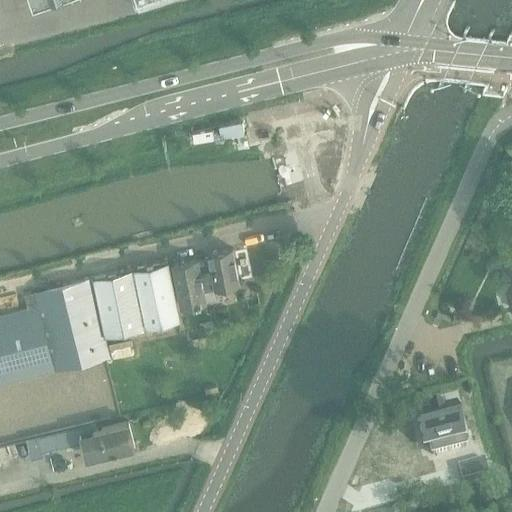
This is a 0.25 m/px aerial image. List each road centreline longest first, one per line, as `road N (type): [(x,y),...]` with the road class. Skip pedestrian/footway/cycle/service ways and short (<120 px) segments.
road 1 (unclassified): [(322,511),(487,141),(511,117)]
road 2 (unclassified): [(367,135),(356,177),(206,511)]
road 3 (secondary): [(387,39),(341,41),(0,125)]
road 4 (secondary): [(0,163),(377,66)]
